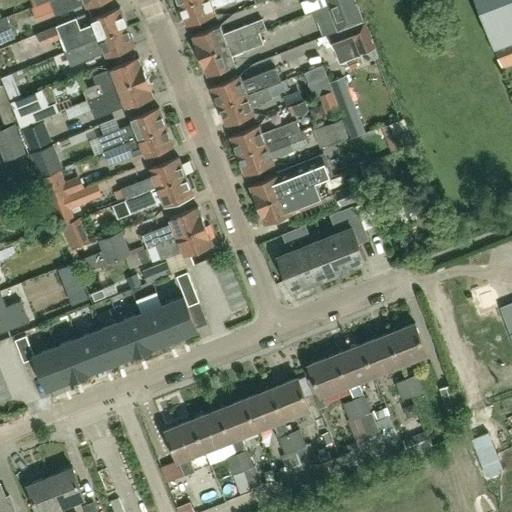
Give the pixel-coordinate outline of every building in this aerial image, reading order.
[(51,0),(50,1),(56,15),(87,3),(89,7),(106,0),(51,0)] [(193,0),(181,5),(188,25),(216,13),(215,9),(224,5),(236,0),(235,0),(193,0)] [(364,20),(355,0),(348,0),(330,7),(339,29),(364,20)] [(511,0),(478,0),(503,64),(511,60),(511,0)] [(60,38),(65,52),(129,28),(120,7),(92,18),(94,23),(80,29),(76,18),(38,33),(43,45),(60,38)] [(323,14),(303,20),(307,31),(326,25),(323,14)] [(0,43),(16,37),(8,16),(0,18),(0,43)] [(263,18),(225,33),(221,25),(194,36),(196,43),(201,55),(261,33),(260,33),(268,30),(263,18)] [(364,20),(339,29),(328,34),(334,50),(356,41),(364,62),(379,56),(364,20)] [(129,28),(65,52),(71,65),(106,51),(108,57),(136,45),(129,28)] [(261,33),(201,55),(206,68),(207,68),(209,75),(237,64),(234,55),(265,43),(261,33)] [(98,76),(100,83),(84,89),(88,99),(148,77),(142,63),(142,64),(139,57),(111,68),(112,70),(98,76)] [(240,75),(212,86),(220,106),(248,95),(270,87),(269,86),(281,82),(282,82),(277,68),(276,67),(242,80),(240,75)] [(0,87),(9,84),(3,70),(0,70),(0,87)] [(342,112),(356,107),(344,76),(330,82),(333,90),(342,112)] [(125,103),(127,107),(154,96),(152,89),(148,77),(88,99),(79,102),(80,104),(84,114),(92,110),(95,116),(125,103)] [(248,95),(220,106),(227,125),(255,114),(253,108),(263,105),(262,102),(273,98),(271,95),(284,90),(281,82),(269,86),(270,87),(248,95)] [(313,90),(290,100),(295,111),(317,102),(313,90)] [(329,118),(342,112),(333,90),(320,95),(329,118)] [(21,127),(59,111),(55,102),(35,111),(28,95),(12,101),(21,127)] [(106,151),(168,127),(160,107),(132,118),(134,123),(100,137),(106,151)] [(292,122),(271,130),(263,133),(260,125),(231,136),(239,156),(288,136),(296,133),(298,132),(302,130),(302,129),(298,120),(297,119),(292,122)] [(323,125),(330,144),(348,137),(341,119),(323,125)] [(387,125),(392,139),(407,133),(402,119),(387,125)] [(23,129),(31,149),(52,140),(44,120),(23,129)] [(0,130),(0,149),(4,161),(26,153),(16,125),(0,130)] [(111,165),(135,155),(145,151),(147,156),(175,145),(168,127),(106,151),(111,165)] [(288,136),(239,156),(247,174),(275,163),(273,158),(294,150),(292,146),(288,136)] [(63,167),(54,144),(30,154),(39,176),(63,167)] [(136,196),(187,177),(179,156),(151,168),(154,176),(114,191),(118,202),(126,199),(126,200),(136,196)] [(251,185),(259,205),(317,183),(316,181),(331,175),(323,156),(279,174),(251,185)] [(361,166),(365,177),(383,170),(378,159),(361,166)] [(61,170),(41,178),(48,194),(51,201),(69,193),(85,186),(80,175),(66,181),(61,170)] [(136,196),(126,200),(132,213),(154,205),(164,201),(166,206),(194,195),(187,177),(136,196)] [(371,178),(366,180),(365,179),(335,191),(341,206),(372,194),(376,191),(371,178)] [(317,183),(259,205),(266,224),(294,213),(294,212),(309,206),(324,200),(321,194),(317,183)] [(69,195),(53,201),(63,224),(76,220),(71,207),(87,201),(83,189),(69,195)] [(366,205),(374,230),(387,226),(379,201),(366,205)] [(354,265),(367,260),(360,242),(369,239),(356,205),(332,215),(339,233),(329,237),(343,273),(355,268),(354,265)] [(148,249),(206,225),(199,206),(171,217),(173,223),(143,235),(148,248),(148,249)] [(153,262),(162,259),(184,251),(186,256),(214,244),(206,225),(148,249),(153,262)] [(306,225),(284,234),(287,242),(309,234),(306,225)] [(123,231),(99,240),(108,264),(126,256),(131,268),(134,267),(150,261),(144,245),(130,250),(123,231)] [(343,273),(329,237),(304,247),(317,280),(322,278),(323,281),(335,277),(333,273),(341,270),(343,273)] [(14,245),(0,249),(0,260),(17,254),(14,245)] [(308,283),(317,280),(304,247),(279,257),(292,290),(296,288),(298,291),(309,287),(308,283)] [(77,260),(60,266),(74,302),(91,296),(77,260)] [(168,260),(143,270),(148,283),(172,273),(168,260)] [(201,273),(221,267),(219,260),(199,265),(201,273)] [(191,279),(188,272),(177,276),(180,283),(191,279)] [(183,291),(194,287),(191,279),(180,283),(183,291)] [(185,296),(184,296),(185,298),(197,294),(194,287),(183,291),(185,296)] [(0,290),(0,325),(3,332),(30,321),(22,300),(7,306),(7,305),(1,291),(0,290)] [(188,306),(200,302),(197,294),(185,298),(188,306)] [(188,306),(185,298),(184,296),(162,305),(176,338),(198,330),(188,306)] [(511,303),(502,307),(511,334),(511,303)] [(155,347),(176,338),(162,305),(141,313),(155,347)] [(141,313),(120,321),(133,355),(155,347),(141,313)] [(120,321),(99,330),(112,363),(133,355),(120,321)] [(416,323),(389,333),(401,364),(428,354),(416,323)] [(112,363),(99,330),(78,338),(91,372),(112,363)] [(389,333),(363,344),(375,375),(401,364),(389,333)] [(27,335),(15,340),(18,347),(30,343),(27,335)] [(91,372),(78,338),(56,346),(70,380),(91,372)] [(21,355),(33,350),(30,343),(18,347),(21,355)] [(363,344),(336,354),(349,385),(375,375),(363,344)] [(56,346),(35,355),(34,355),(35,358),(48,389),(70,380),(56,346)] [(24,362),(35,358),(34,355),(35,355),(33,350),(21,355),(24,362)] [(320,392),(314,394),(320,409),(327,406),(323,395),(349,385),(336,354),(309,365),(320,392)] [(407,378),(413,395),(425,391),(418,374),(407,378)] [(320,409),(314,394),(313,394),(307,397),(299,377),(272,388),(284,419),(311,409),(315,420),(322,417),(319,409),(320,409)] [(403,399),(413,395),(407,378),(397,382),(403,399)] [(453,384),(440,389),(451,418),(464,413),(453,384)] [(290,475),(304,469),(290,433),(284,419),(272,388),(246,398),(258,429),(274,423),(280,437),(279,437),(286,453),(282,455),(290,475)] [(372,412),(365,394),(354,399),(370,438),(382,433),(373,411),(372,412)] [(246,398),(220,408),(232,440),(237,454),(238,453),(244,471),(245,471),(251,489),(263,484),(256,465),(255,465),(248,449),(242,436),(258,429),(246,398)] [(358,442),(370,438),(354,399),(344,403),(350,419),(348,420),(357,441),(347,445),(349,451),(360,447),(358,442)] [(232,440),(220,408),(194,419),(206,450),(232,440)] [(194,419),(167,429),(179,461),(180,460),(185,475),(196,471),(190,456),(206,450),(194,419)] [(290,433),(304,469),(319,463),(311,443),(307,445),(301,428),(290,433)] [(433,445),(427,430),(404,440),(409,454),(433,445)] [(489,432),(472,439),(487,476),(504,469),(489,432)] [(330,451),(320,455),(322,461),(332,457),(330,451)] [(244,471),(238,453),(237,454),(227,458),(234,475),(244,471)] [(74,467),(49,476),(61,507),(86,498),(74,467)] [(49,476),(29,484),(39,511),(49,511),(61,507),(49,476)] [(0,511),(11,511),(16,510),(10,495),(5,496),(0,483),(0,511)]
